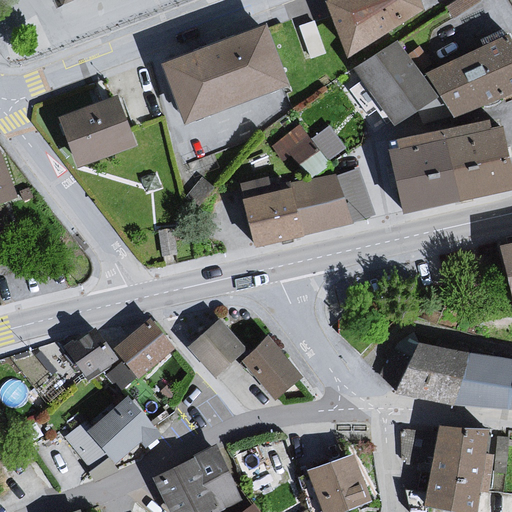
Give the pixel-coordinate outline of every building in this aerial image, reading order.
[(419,0),(326,0),(347,56),(422,8),(419,0)] [(448,0),(454,11),(477,0),(448,0)] [(264,24),(164,61),(186,120),(286,83),(264,24)] [(511,42),(507,35),(428,73),(454,114),(511,89),(511,42)] [(397,38),(354,66),(395,124),(438,96),(397,38)] [(119,96),(59,119),(76,166),(136,143),(131,129),(119,96)] [(486,120),(398,138),(399,145),(390,147),(404,208),(511,185),(500,125),(488,128),(486,120)] [(315,132),(329,156),(347,146),(333,122),(315,132)] [(317,149),(299,126),(273,145),(284,159),(291,154),(298,163),(317,149)] [(0,151),(0,203),(16,198),(0,151)] [(337,175),(286,186),(301,233),(354,222),(375,214),(359,168),(337,175)] [(284,181),(242,188),(255,245),(301,233),(286,186),(284,181)] [(220,319),(188,346),(216,377),(247,349),(220,319)] [(151,320),(116,348),(138,375),(173,347),(151,320)] [(74,339),(64,346),(87,378),(115,357),(96,330),(77,344),(74,339)] [(268,338),(245,358),(276,395),(299,375),(268,338)] [(511,357),(421,341),(394,390),(452,401),(511,403),(511,357)] [(158,432),(128,397),(88,430),(114,460),(140,438),(144,443),(158,432)] [(486,431),(441,428),(428,501),(474,511),(479,487),(488,488),(493,454),(483,453),(486,431)] [(217,445),(156,475),(174,511),(202,511),(240,494),(217,445)] [(352,455),(311,471),(327,511),(368,495),(352,455)]
